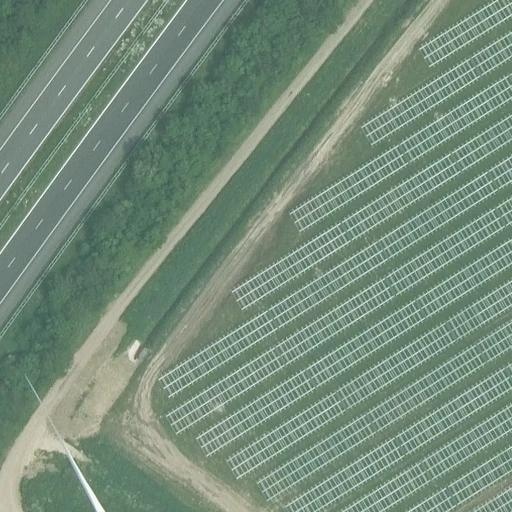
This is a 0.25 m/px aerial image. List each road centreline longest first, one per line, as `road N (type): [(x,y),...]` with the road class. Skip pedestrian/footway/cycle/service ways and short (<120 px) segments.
road 1 (track): [(0,489),(53,405),(369,0)]
road 2 (motorway): [(0,282),(207,0)]
road 3 (motorway): [(133,0),(0,178)]
